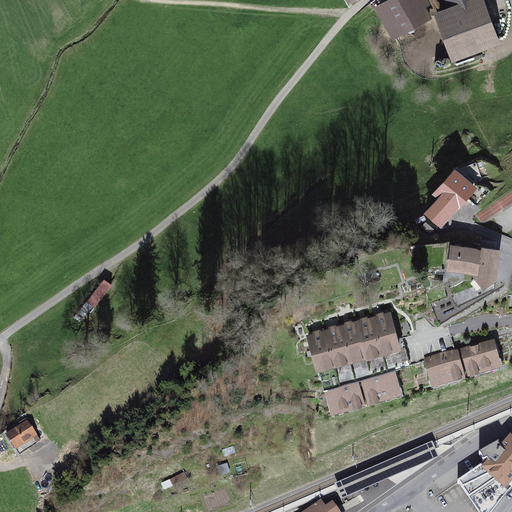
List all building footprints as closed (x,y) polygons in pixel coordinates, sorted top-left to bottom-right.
[(426,0),(388,0),(377,7),(396,41),(437,18),(426,0)] [(445,0),(449,8),(439,12),(455,58),(502,41),(487,0),(445,0)] [(438,200),(424,216),(441,230),(477,189),(455,170),(433,195),(438,200)] [(499,252),(453,245),(449,273),(480,277),(478,288),(494,290),(499,252)] [(94,289),(88,300),(94,304),(101,292),(94,289)] [(392,314),(307,335),(317,373),(402,352),(392,314)] [(495,340),(462,350),(469,376),(503,367),(495,340)] [(458,351),(425,361),(432,387),(466,377),(458,351)] [(396,372),(362,381),(369,407),(403,397),(396,372)] [(359,383),(325,393),(332,417),(366,407),(359,383)] [(31,424),(9,437),(18,453),(40,439),(31,424)] [(511,438),(509,436),(499,448),(496,444),(479,453),(483,460),(486,458),(487,461),(481,467),(479,469),(504,492),(511,482),(511,438)] [(439,456),(433,441),(335,484),(341,499),(439,456)] [(233,447),(222,451),(225,458),(236,454),(233,447)] [(227,466),(218,468),(221,476),(229,474),(227,466)] [(504,492),(479,469),(481,467),(481,466),(456,483),(457,485),(458,484),(476,511),(504,492)] [(322,499),(303,511),(341,511),(335,502),(327,507),(322,499)]
